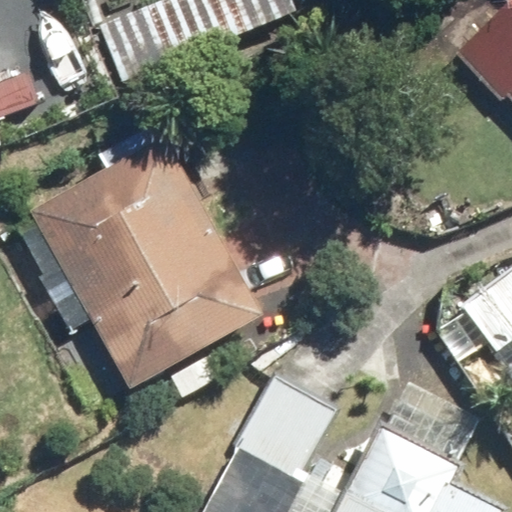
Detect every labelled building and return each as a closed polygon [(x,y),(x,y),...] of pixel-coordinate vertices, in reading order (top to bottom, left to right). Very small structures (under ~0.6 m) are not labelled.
[(166,0),(96,29),(120,87),(286,20),(278,0),(166,0)] [(511,0),(464,41),(511,97),(511,0)] [(33,218),(124,381),(268,302),(177,139),(33,218)] [(511,454),(511,283),(463,322),(511,385),(511,449),(510,452),(511,454)] [(496,511),(449,487),(483,425),(397,380),(336,494),(298,474),(332,409),(272,378),(200,511),(496,511)]
